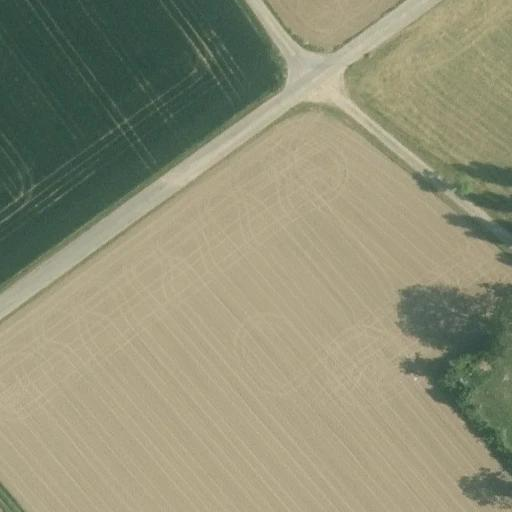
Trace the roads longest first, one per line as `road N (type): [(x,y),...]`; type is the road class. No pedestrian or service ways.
road 1 (unclassified): [(315,82),(0,311)]
road 2 (unclassified): [(427,0),(315,82)]
